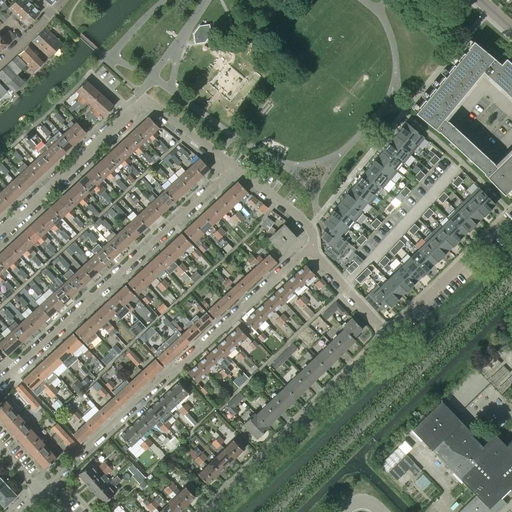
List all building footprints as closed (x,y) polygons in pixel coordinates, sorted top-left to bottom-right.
[(15,0),(5,11),(8,14),(11,11),(15,15),(27,1),(26,0),(15,0)] [(27,1),(15,15),(12,18),(14,20),(17,17),(20,20),(33,6),(27,1)] [(40,12),(33,6),(20,20),(24,23),(21,27),(24,29),(40,12)] [(0,25),(3,23),(9,16),(8,14),(5,11),(2,15),(0,12),(0,25)] [(199,25),(193,33),(194,43),(202,42),(201,36),(204,32),(204,30),(207,30),(208,31),(210,31),(209,24),(199,25)] [(31,41),(49,58),(62,44),(44,28),(31,41)] [(0,51),(11,42),(15,37),(9,31),(4,35),(0,32),(0,51)] [(426,100),(424,99),(418,107),(419,108),(415,113),(433,129),(434,129),(487,176),(486,177),(503,195),(508,190),(509,191),(511,188),(511,64),(505,58),(502,62),(500,63),(473,41),(466,48),(468,49),(464,53),(463,52),(457,60),(458,61),(455,65),(453,64),(447,72),(448,73),(445,77),(444,76),(437,83),(439,84),(435,88),(434,87),(428,95),(429,96),(426,100)] [(16,56),(26,65),(33,73),(46,60),(29,44),(16,56)] [(26,65),(16,56),(0,71),(0,77),(15,93),(25,82),(16,75),(26,65)] [(85,100),(89,103),(99,92),(85,79),(75,90),(79,94),(75,98),(77,100),(81,103),(82,104),(85,100)] [(87,115),(88,116),(89,117),(106,99),(99,92),(89,103),(93,107),(89,111),(90,111),(87,115)] [(106,99),(89,117),(91,119),(93,120),(100,113),(104,116),(114,105),(106,99)] [(71,112),(76,108),(73,104),(68,109),(71,112)] [(147,117),(140,123),(153,138),(154,137),(157,135),(153,131),(157,127),(147,117)] [(67,129),(78,140),(85,134),(74,122),(67,129)] [(398,131),(417,147),(425,138),(406,122),(402,127),(402,126),(398,131)] [(140,123),(133,129),(143,140),(147,137),(150,141),(151,140),(154,144),(156,143),(158,141),(154,137),(153,138),(140,123)] [(58,132),(71,146),(78,140),(67,129),(61,135),(58,132)] [(133,129),(126,136),(140,151),(143,148),(139,144),(143,140),(133,129)] [(417,147),(398,131),(395,135),(392,139),(411,155),(417,147)] [(51,139),(64,153),(71,146),(58,132),(51,139)] [(126,136),(119,142),(129,153),(133,149),(137,153),(140,151),(126,136)] [(46,148),(57,159),(64,153),(51,139),(44,144),(47,147),(46,148)] [(404,163),(411,155),(392,139),(388,144),(388,143),(384,147),(404,163)] [(159,140),(158,141),(156,143),(160,148),(164,145),(159,140)] [(119,142),(105,155),(115,166),(119,162),(123,166),(126,171),(128,169),(132,166),(132,165),(130,167),(127,164),(131,161),(130,160),(129,161),(125,156),(129,153),(119,142)] [(164,145),(160,148),(159,149),(155,152),(159,157),(168,149),(164,145)] [(176,148),(182,155),(185,152),(181,147),(181,148),(179,146),(176,148)] [(404,163),(384,147),(381,152),(378,156),(397,172),(404,163)] [(39,154),(50,166),(57,159),(46,148),(39,154)] [(170,158),(173,162),(177,159),(173,155),(175,153),(173,151),(169,154),(171,157),(169,159),(170,158)] [(33,161),(43,172),(50,166),(39,154),(33,161)] [(112,176),(116,180),(117,181),(119,179),(120,178),(112,169),(115,166),(105,155),(98,162),(112,177),(112,176)] [(390,180),(397,172),(378,156),(375,160),(374,160),(371,164),(390,180)] [(191,164),(201,175),(208,168),(198,157),(191,164)] [(26,167),(36,178),(43,172),(33,161),(27,166),(26,167)] [(98,162),(91,168),(101,179),(106,175),(109,179),(112,177),(98,162)] [(19,174),(29,185),(36,178),(26,167),(27,166),(24,163),(16,170),(19,173),(19,174)] [(184,170),(194,181),(201,175),(191,164),(184,170)] [(383,188),(390,180),(371,164),(367,168),(368,169),(364,173),(383,188)] [(84,174),(101,193),(102,193),(104,191),(106,189),(102,186),(98,182),(101,179),(91,168),(84,174)] [(177,177),(187,188),(194,181),(184,170),(177,177)] [(148,173),(144,177),(149,182),(152,178),(148,173)] [(383,188),(364,173),(361,177),(360,176),(357,181),(376,196),(383,188)] [(12,180),(22,191),(29,185),(19,174),(12,180)] [(84,174),(77,181),(88,192),(91,188),(95,192),(99,196),(100,194),(101,193),(84,174)] [(170,183),(180,194),(187,188),(177,177),(170,183)] [(140,181),(146,188),(149,184),(143,178),(140,181)] [(5,186),(15,198),(22,191),(12,180),(5,186)] [(77,181),(70,187),(84,202),(88,199),(84,195),(88,192),(77,181)] [(237,181),(228,190),(237,200),(247,192),(237,181)] [(376,196),(357,181),(353,185),(354,185),(350,189),(366,203),(369,205),(376,196)] [(163,190),(174,201),(180,194),(170,183),(163,190)] [(0,195),(8,204),(15,198),(5,186),(0,190),(0,195)] [(70,187),(63,194),(73,204),(78,201),(81,205),(84,202),(70,187)] [(478,187),(470,195),(487,213),(491,209),(491,208),(495,204),(478,187)] [(366,203),(350,189),(347,193),(346,193),(343,197),(359,211),(360,210),(366,203)] [(157,196),(167,207),(174,201),(163,190),(157,196)] [(228,190),(219,198),(229,208),(237,200),(228,190)] [(63,194),(56,200),(70,215),(71,215),(74,212),(70,207),(73,204),(63,194)] [(0,208),(1,210),(8,204),(0,195),(0,208)] [(487,213),(470,195),(462,202),(479,220),(483,216),(487,213)] [(150,202),(160,213),(167,207),(157,196),(150,202)] [(257,202),(252,197),(247,202),(252,207),(257,202)] [(337,206),(355,221),(363,213),(360,210),(359,211),(343,197),(339,201),(340,202),(337,206)] [(219,198),(210,206),(220,217),(229,208),(219,198)] [(56,200),(49,206),(59,217),(63,214),(67,218),(70,215),(56,200)] [(143,209),(153,220),(160,213),(150,202),(145,207),(143,209)] [(479,220),(462,202),(454,210),(472,228),(476,224),(475,223),(479,220)] [(258,209),(263,213),(268,207),(262,203),(258,209)] [(49,206),(43,213),(56,228),(57,227),(60,224),(57,220),(59,217),(49,206)] [(210,206),(201,214),(211,225),(220,217),(210,206)] [(349,230),(355,221),(337,206),(333,210),(329,214),(349,230)] [(90,211),(93,215),(95,217),(99,213),(93,207),(90,211)] [(116,214),(113,210),(111,208),(107,212),(112,218),(116,214)] [(425,211),(430,216),(433,213),(428,208),(425,211)] [(136,215),(146,226),(153,220),(143,209),(136,215)] [(129,222),(139,233),(146,226),(136,215),(130,220),(121,210),(118,213),(122,217),(123,216),(129,222)] [(449,220),(463,235),(467,231),(468,231),(472,228),(454,210),(446,218),(449,220)] [(238,211),(234,214),(239,220),(243,216),(238,211)] [(74,212),(71,215),(74,218),(72,220),(76,224),(79,220),(76,217),(73,214),(75,212),(74,212)] [(57,234),(59,233),(60,231),(57,227),(56,228),(43,213),(36,219),(46,230),(50,226),(53,230),(57,234)] [(201,214),(192,222),(192,223),(202,233),(211,225),(201,214)] [(239,220),(234,214),(230,218),(236,223),(239,220)] [(349,230),(329,214),(326,218),(322,223),(327,227),(341,238),(342,238),(349,230)] [(267,217),(263,221),(271,227),(274,222),(267,217)] [(29,226),(46,244),(48,242),(50,241),(46,237),(42,233),(46,230),(36,219),(29,226)] [(463,235),(449,220),(442,227),(441,227),(456,243),(460,239),(460,238),(463,235)] [(271,227),(263,221),(260,226),(267,231),(271,227)] [(122,228),(132,239),(139,233),(129,222),(122,228)] [(192,223),(183,231),(193,242),(202,234),(202,233),(192,223)] [(456,243),(441,227),(442,227),(439,224),(431,232),(448,250),(452,246),(452,247),(456,243)] [(282,225),(275,232),(287,245),(295,239),(282,225)] [(46,244),(29,226),(22,232),(32,243),(36,239),(39,243),(43,247),(45,246),(46,244)] [(220,227),(216,231),(222,237),(225,233),(220,227)] [(342,238),(341,238),(327,227),(324,231),(324,230),(319,236),(327,242),(340,253),(348,243),(342,238)] [(115,235),(125,245),(132,239),(122,228),(115,234),(115,235)] [(108,241),(118,252),(125,245),(115,235),(115,234),(112,231),(105,238),(108,241)] [(222,237),(216,231),(212,234),(218,240),(222,237)] [(28,253),(32,257),(34,255),(36,254),(32,250),(28,246),(32,243),(22,232),(15,238),(28,253)] [(287,245),(275,232),(268,239),(280,252),(287,245)] [(448,250),(431,232),(423,240),(425,243),(426,242),(441,258),(444,254),(444,253),(448,250)] [(181,233),(172,241),(181,252),(190,243),(181,233)] [(15,238),(8,245),(18,256),(22,252),(29,260),(31,258),(32,257),(28,253),(15,238)] [(396,243),(401,248),(404,244),(399,240),(396,243)] [(73,248),(76,252),(80,249),(76,245),(77,244),(74,241),(72,244),(74,246),(73,248)] [(101,247),(111,258),(118,252),(108,241),(101,247)] [(172,241),(163,250),(173,260),(181,252),(172,241)] [(441,258),(426,242),(425,243),(418,250),(432,265),(436,261),(437,262),(441,258)] [(203,243),(198,248),(203,253),(208,249),(203,243)] [(398,251),(401,248),(396,243),(393,247),(398,251)] [(8,245),(1,251),(15,266),(18,263),(15,259),(18,256),(8,245)] [(94,254),(104,265),(111,258),(101,247),(94,254)] [(80,249),(76,252),(80,256),(82,259),(84,257),(82,254),(83,252),(80,249)] [(200,254),(196,249),(191,254),(196,259),(200,254)] [(163,250),(154,258),(164,268),(173,260),(163,250)] [(432,265),(418,250),(410,257),(425,273),(429,269),(432,265)] [(15,273),(17,271),(19,270),(18,269),(15,266),(1,251),(0,252),(0,264),(4,269),(8,265),(12,269),(15,273)] [(58,261),(62,265),(66,261),(62,258),(63,257),(60,254),(58,256),(60,259),(58,261)] [(87,260),(97,271),(104,265),(94,254),(87,260)] [(256,265),(255,266),(263,274),(275,263),(267,255),(260,261),(257,257),(255,258),(253,256),(249,259),(253,264),(254,263),(256,265)] [(403,265),(402,265),(417,280),(421,276),(421,277),(425,273),(410,257),(403,265)] [(154,258),(145,266),(155,276),(164,268),(154,258)] [(80,267),(90,277),(97,271),(87,260),(80,267)] [(345,269),(350,274),(358,266),(354,261),(345,269)] [(182,262),(178,266),(183,272),(187,268),(182,262)] [(417,280),(402,265),(403,265),(400,262),(392,270),(394,273),(395,273),(410,288),(413,284),(417,280)] [(304,265),(294,274),(303,284),(313,275),(304,265)] [(145,266),(136,274),(146,285),(155,276),(145,266)] [(183,272),(178,266),(174,269),(180,275),(183,272)] [(255,266),(243,277),(251,285),(263,274),(255,266)] [(45,274),(48,278),(52,274),(48,270),(46,267),(44,269),(46,272),(45,274)] [(73,273),(83,284),(90,277),(80,267),(73,273)] [(363,271),(368,276),(371,272),(366,268),(363,271)] [(368,276),(363,271),(355,279),(359,284),(368,276)] [(66,279),(76,290),(83,284),(73,273),(66,279)] [(191,279),(194,283),(201,277),(197,273),(191,279)] [(410,288),(395,273),(394,273),(387,280),(401,295),(405,291),(406,292),(410,288)] [(59,286),(62,283),(57,277),(55,278),(52,274),(48,278),(52,282),(54,280),(59,286)] [(127,283),(137,293),(146,285),(136,274),(127,283)] [(294,274),(284,284),(292,293),(303,284),(294,274)] [(33,279),(38,285),(42,281),(37,276),(33,279)] [(243,277),(231,288),(239,296),(251,285),(243,277)] [(314,285),(318,290),(325,283),(321,278),(314,285)] [(59,286),(69,297),(76,290),(66,279),(62,283),(59,286)] [(164,279),(160,282),(166,288),(169,285),(164,279)] [(31,286),(34,290),(38,287),(32,280),(30,282),(33,285),(31,286)] [(397,299),(401,295),(387,280),(380,287),(379,288),(394,303),(398,299),(397,299)] [(166,288),(160,282),(156,286),(162,292),(166,288)] [(124,284),(114,294),(124,304),(127,307),(131,312),(134,309),(126,301),(134,294),(124,284)] [(284,284),(274,293),(282,303),(292,293),(284,284)] [(377,285),(368,294),(383,309),(388,304),(390,307),(394,303),(379,288),(380,287),(377,285)] [(49,288),(49,289),(62,303),(69,297),(59,286),(53,292),(49,288)] [(231,288),(219,298),(227,307),(239,296),(231,288)] [(49,289),(42,295),(55,310),(62,303),(49,289)] [(274,293),(263,302),(272,312),(282,303),(274,293)] [(114,313),(124,304),(114,294),(104,303),(114,313)] [(39,305),(38,305),(48,316),(55,310),(42,295),(35,301),(39,305)] [(151,300),(147,295),(142,299),(146,304),(151,300)] [(298,299),(303,305),(304,304),(314,314),(318,311),(316,308),(313,309),(307,302),(308,301),(303,295),(298,299)] [(227,307),(219,298),(207,310),(215,318),(227,307)] [(199,305),(195,301),(192,304),(196,308),(200,312),(203,309),(199,305)] [(263,302),(253,311),(262,321),(272,312),(263,302)] [(336,302),(325,312),(330,316),(337,310),(340,314),(344,310),(336,302)] [(104,303),(94,313),(104,323),(114,334),(117,332),(107,320),(114,313),(104,303)] [(38,305),(31,311),(42,322),(48,316),(38,305)] [(28,308),(21,314),(35,329),(42,322),(31,311),(31,312),(28,308)] [(262,321),(253,311),(243,321),(252,330),(262,321)] [(206,312),(199,318),(196,315),(190,320),(201,331),(213,319),(206,312)] [(330,316),(325,312),(321,315),(328,323),(332,319),(329,317),(330,316)] [(114,334),(104,323),(94,313),(84,322),(94,332),(100,326),(103,330),(104,329),(111,337),(114,334)] [(283,313),(278,318),(283,323),(284,323),(288,319),(283,313)] [(24,318),(18,324),(28,335),(35,329),(21,314),(24,318)] [(166,318),(162,322),(167,327),(171,323),(166,318)] [(341,328),(342,329),(347,334),(352,338),(361,329),(351,318),(341,328)] [(187,329),(181,334),(189,342),(201,331),(190,320),(184,325),(187,329)] [(15,321),(8,328),(11,331),(21,342),(28,335),(18,324),(15,321)] [(94,332),(84,322),(74,332),(83,342),(94,332)] [(139,334),(132,326),(128,329),(135,337),(139,334)] [(236,327),(226,337),(235,346),(245,337),(236,327)] [(347,334),(342,329),(255,415),(253,413),(242,424),(256,438),(268,427),(267,426),(354,340),(352,338),(347,334)] [(11,331),(4,337),(14,348),(21,342),(11,331)] [(262,342),(263,343),(267,339),(266,338),(267,337),(262,332),(257,337),(262,342)] [(72,333),(62,343),(75,356),(80,351),(88,359),(92,355),(82,343),(72,333)] [(181,334),(169,346),(176,353),(189,342),(181,334)] [(14,348),(4,337),(0,340),(0,347),(7,355),(14,348)] [(226,337),(216,346),(225,355),(235,346),(226,337)] [(258,345),(253,340),(248,345),(253,350),(258,345)] [(62,343),(52,352),(68,368),(77,360),(62,343)] [(150,350),(164,365),(176,353),(166,343),(157,351),(153,347),(150,350)] [(271,364),(276,369),(297,348),(293,343),(271,364)] [(216,346),(206,355),(215,364),(225,355),(216,346)] [(126,355),(129,358),(134,353),(131,350),(126,355)] [(511,381),(511,371),(490,350),(484,356),(489,360),(479,369),(501,392),(511,381)] [(246,356),(242,351),(237,356),(241,361),(246,356)] [(52,352),(42,361),(51,371),(61,362),(52,352)] [(129,358),(134,364),(139,359),(134,353),(129,358)] [(206,355),(197,364),(206,374),(215,364),(206,355)] [(155,359),(141,372),(148,379),(162,367),(155,359)] [(42,361),(32,370),(41,380),(42,380),(51,371),(42,361)] [(119,364),(115,368),(119,373),(124,369),(119,364)] [(206,374),(197,364),(187,373),(196,383),(206,374)] [(225,366),(221,370),(226,376),(231,372),(225,366)] [(42,380),(41,380),(32,370),(22,380),(31,390),(38,384),(40,387),(41,386),(46,392),(53,386),(47,380),(44,383),(42,380)] [(226,376),(221,370),(218,373),(223,379),(226,376)] [(141,372),(127,384),(134,392),(148,379),(141,372)] [(79,381),(85,387),(90,382),(85,376),(79,381)] [(71,387),(78,395),(85,388),(78,380),(71,387)] [(105,384),(110,390),(115,386),(110,380),(105,384)] [(176,382),(167,391),(177,402),(178,402),(187,393),(176,382)] [(23,396),(34,409),(39,405),(20,384),(15,389),(23,397),(23,396)] [(127,384),(114,397),(121,405),(134,392),(127,384)] [(200,390),(204,395),(209,390),(205,385),(200,390)] [(46,392),(51,397),(54,394),(58,391),(53,386),(46,392)] [(107,393),(102,387),(97,391),(103,398),(107,393)] [(187,412),(181,407),(182,406),(178,402),(177,402),(167,391),(157,400),(168,411),(174,405),(178,410),(193,426),(197,423),(187,412)] [(219,411),(222,415),(227,409),(234,416),(238,411),(234,407),(244,397),(239,392),(219,411)] [(114,397),(100,410),(107,417),(121,405),(114,397)] [(0,404),(0,418),(44,469),(56,458),(5,400),(0,404)] [(157,400),(148,409),(168,430),(172,426),(167,420),(163,424),(159,420),(168,411),(157,400)] [(511,439),(506,445),(495,434),(483,446),(471,435),(472,434),(440,401),(411,429),(476,495),(458,511),(495,511),(505,503),(500,497),(510,488),(511,490),(511,439)] [(186,402),(182,406),(181,407),(187,412),(191,408),(186,402)] [(65,410),(69,414),(74,409),(71,405),(65,410)] [(69,414),(74,419),(79,415),(74,409),(69,414)] [(148,409),(138,418),(149,429),(155,423),(159,427),(159,428),(170,441),(174,437),(167,430),(168,430),(148,409)] [(100,410),(87,422),(94,430),(107,417),(100,410)] [(138,418),(129,427),(139,438),(143,442),(148,448),(149,447),(160,459),(163,456),(156,449),(157,448),(153,443),(148,438),(147,438),(143,434),(149,429),(138,418)] [(94,430),(87,422),(73,435),(80,442),(94,430)] [(63,441),(70,448),(75,444),(57,424),(52,428),(64,440),(63,441)] [(130,447),(139,438),(129,427),(119,436),(130,447)] [(215,439),(220,445),(224,441),(215,432),(212,435),(215,439)] [(220,445),(215,439),(211,444),(216,449),(220,445)] [(233,440),(224,449),(233,459),(242,450),(233,440)] [(398,446),(380,463),(382,465),(396,480),(408,469),(415,476),(421,470),(416,465),(405,454),(411,449),(410,447),(405,443),(404,441),(398,446)] [(140,445),(145,451),(148,448),(143,442),(140,445)] [(203,462),(190,448),(187,451),(195,459),(193,460),(199,465),(203,462)] [(190,448),(203,462),(207,457),(198,448),(194,452),(190,448)] [(224,449),(215,457),(225,467),(233,459),(224,449)] [(215,457),(206,465),(216,475),(225,467),(215,457)] [(99,467),(102,470),(107,465),(104,462),(99,467)] [(77,475),(86,484),(97,474),(89,464),(77,475)] [(132,464),(127,468),(133,474),(138,470),(132,464)] [(107,465),(102,470),(105,475),(111,470),(107,465)] [(216,475),(206,465),(197,474),(207,484),(216,475)] [(86,484),(94,494),(106,484),(97,474),(86,484)] [(167,486),(186,505),(195,496),(185,486),(179,492),(176,488),(176,487),(171,482),(163,475),(161,478),(168,485),(167,486)] [(0,504),(3,508),(16,496),(0,477),(0,504)] [(106,484),(94,494),(103,504),(119,490),(110,480),(106,484)] [(143,480),(138,485),(142,489),(147,484),(143,480)] [(167,503),(175,511),(178,511),(186,505),(167,486),(163,489),(172,499),(167,503)] [(154,499),(150,503),(155,508),(159,504),(154,499)] [(150,503),(146,506),(151,511),(152,511),(155,508),(150,503)] [(159,511),(158,511),(175,511),(167,503),(159,511)]
